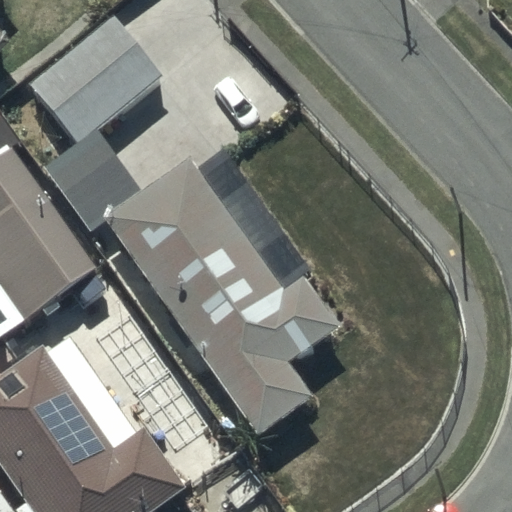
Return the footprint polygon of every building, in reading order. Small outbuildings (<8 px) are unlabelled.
[(0,23),(15,10),(4,0),(0,0),(0,75),(17,59),(0,40),(0,23)] [(164,97),(114,33),(33,96),(82,160),(164,97)] [(26,156),(0,120),(0,295),(27,333),(97,283),(12,166),(26,156)] [(147,203),(106,147),(53,185),(95,242),(147,203)] [(289,311),(192,179),(110,239),(265,453),(314,417),(291,385),(343,347),(307,298),(289,311)] [(135,452),(70,357),(47,372),(44,368),(0,397),(0,477),(23,511),(181,511),(189,507),(147,444),(135,452)]
